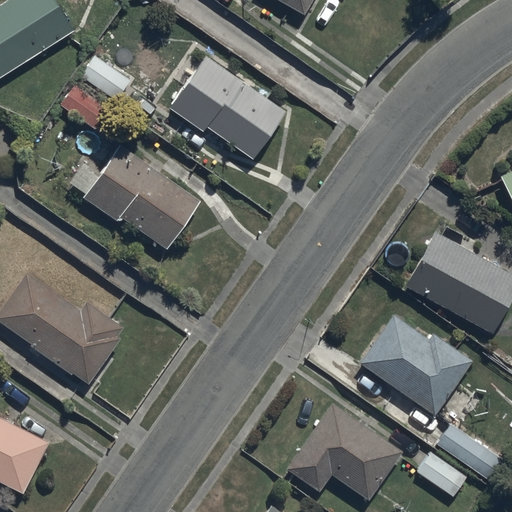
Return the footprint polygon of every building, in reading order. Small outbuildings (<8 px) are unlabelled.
[(52,0),(6,0),(0,4),(0,78),(73,32),(52,0)] [(275,0),(302,15),(310,0),(275,0)] [(92,54),(77,75),(115,101),(129,80),(92,54)] [(203,56),(166,107),(200,131),(203,127),(250,160),(284,114),(203,56)] [(71,84),(57,104),(95,129),(108,109),(71,84)] [(14,120),(0,140),(0,159),(6,163),(29,130),(14,120)] [(116,145),(80,197),(114,220),(116,217),(163,249),(197,200),(116,145)] [(497,177),(511,211),(511,153),(501,159),(507,172),(497,177)] [(489,333),(511,289),(511,275),(431,233),(403,286),(489,333)] [(26,274),(0,310),(0,322),(88,385),(120,339),(116,337),(123,328),(85,301),(78,311),(26,274)] [(391,314),(357,363),(432,415),(469,362),(429,334),(426,339),(391,314)] [(400,451),(329,402),(283,468),(317,492),(329,475),(366,501),(400,451)] [(48,442),(0,418),(0,482),(22,494),(48,442)] [(447,424),(434,444),(486,481),(500,461),(447,424)]
